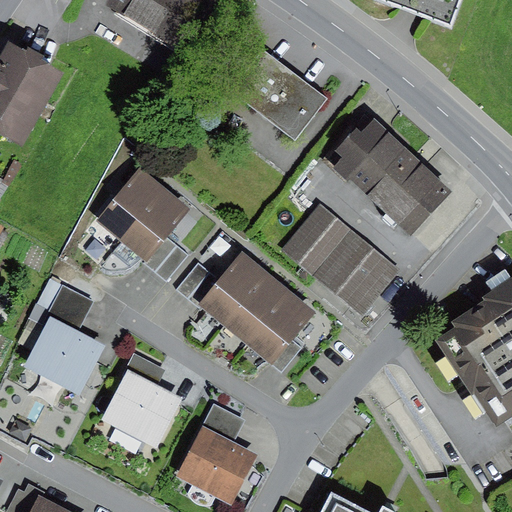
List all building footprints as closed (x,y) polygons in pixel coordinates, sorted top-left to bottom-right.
[(199,0),(109,0),(106,6),(172,46),(199,0)] [(382,0),(450,26),(460,0),(382,0)] [(26,51),(8,41),(0,56),(0,132),(22,145),(63,71),(42,60),(45,55),(28,46),(26,51)] [(328,99),(257,45),(225,87),(296,141),(328,99)] [(420,160),(375,119),(363,133),(357,127),(335,151),(343,158),(334,168),(411,238),(454,190),(420,160)] [(167,190),(140,168),(98,221),(123,242),(167,190)] [(191,210),(167,190),(123,242),(148,262),(167,238),(191,210)] [(352,230),(321,204),(283,250),(314,276),(352,230)] [(352,230),(314,276),(363,316),(400,270),(352,230)] [(189,256),(167,238),(148,262),(170,280),(189,256)] [(268,272),(243,250),(219,280),(198,304),(223,325),(268,272)] [(198,304),(219,280),(200,263),(179,288),(198,304)] [(293,293),(268,272),(223,325),(249,346),(293,293)] [(456,326),(435,341),(497,432),(511,421),(511,278),(485,296),(485,301),(453,322),(456,326)] [(47,316),(63,286),(49,279),(29,318),(46,327),(50,317),(47,316)] [(95,303),(63,286),(47,316),(50,317),(79,332),(95,303)] [(317,313),(293,293),(249,346),(282,373),(303,348),(294,341),(317,313)] [(79,332),(50,317),(46,327),(24,369),(79,397),(105,345),(79,332)] [(158,387),(166,370),(135,356),(127,371),(158,387)] [(158,387),(127,371),(103,421),(159,448),(184,399),(158,387)] [(214,406),(204,427),(235,443),(246,422),(214,406)] [(232,505),(258,454),(235,443),(204,427),(178,477),(232,505)] [(31,511),(39,496),(42,491),(29,484),(25,493),(19,489),(6,511),(31,511)] [(382,506),(378,511),(368,511),(330,492),(320,511),(393,511),(388,509),(382,506)] [(70,511),(39,496),(31,511),(70,511)]
